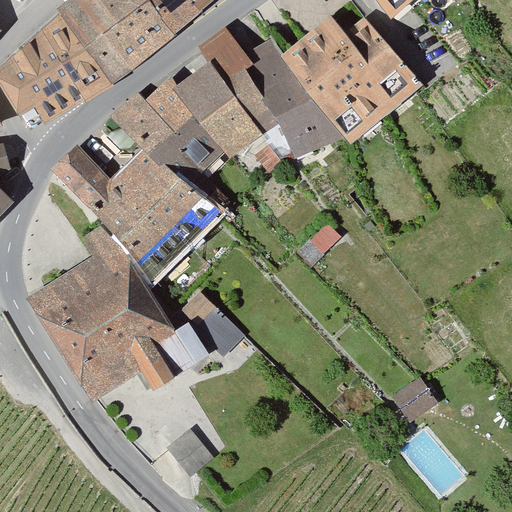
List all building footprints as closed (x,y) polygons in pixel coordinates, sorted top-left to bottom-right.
[(197,22),(223,0),(70,0),(50,17),(52,23),(0,66),(0,106),(25,143),(77,109),(104,92),(197,22)] [(371,0),(389,23),(415,0),(371,0)] [(199,361),(154,288),(216,227),(225,238),(241,218),(213,185),(235,165),(246,177),(271,180),(286,167),(336,148),(343,153),(421,86),(364,24),(340,45),(327,22),(276,59),(267,40),(241,58),(226,35),(192,55),(200,72),(159,99),(155,93),(138,105),(134,100),(104,124),(130,162),(106,185),(83,159),(55,188),(80,216),(87,236),(76,242),(86,263),(15,306),(80,406),(130,382),(141,399),(199,361)] [(0,179),(8,175),(0,156),(0,214),(8,206),(0,200),(0,179)] [(333,252),(321,236),(295,255),(308,272),(333,252)] [(242,339),(198,297),(177,318),(222,360),(242,339)] [(435,409),(417,383),(389,401),(407,428),(435,409)] [(209,465),(187,435),(163,452),(185,482),(209,465)]
